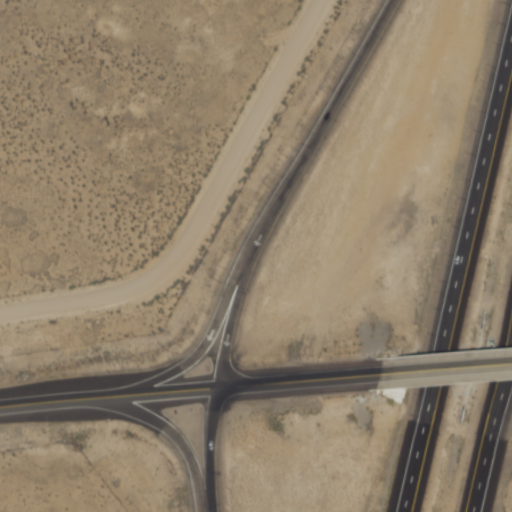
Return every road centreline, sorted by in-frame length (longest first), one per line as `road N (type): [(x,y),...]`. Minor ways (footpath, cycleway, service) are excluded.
road 1 (motorway): [(396,0),(204,344),(111,389)]
road 2 (motorway): [(511,43),(405,511)]
road 3 (motorway): [(45,398),(148,410),(197,460),(211,511)]
road 4 (residential): [(0,404),(223,379)]
road 5 (primary): [(379,366),(223,379)]
road 6 (motorway): [(477,511),(511,360)]
road 7 (motorway): [(223,379),(210,444),(213,511)]
road 8 (primary): [(511,354),(379,366)]
